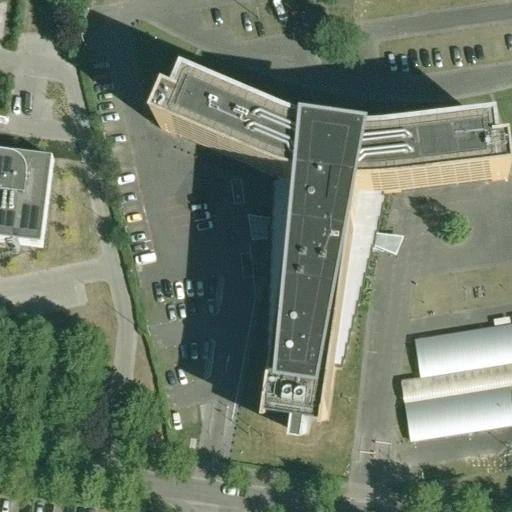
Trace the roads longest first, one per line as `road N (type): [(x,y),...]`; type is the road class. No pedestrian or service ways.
road 1 (unclassified): [(0,461),(214,490)]
road 2 (unclassified): [(353,511),(214,490)]
